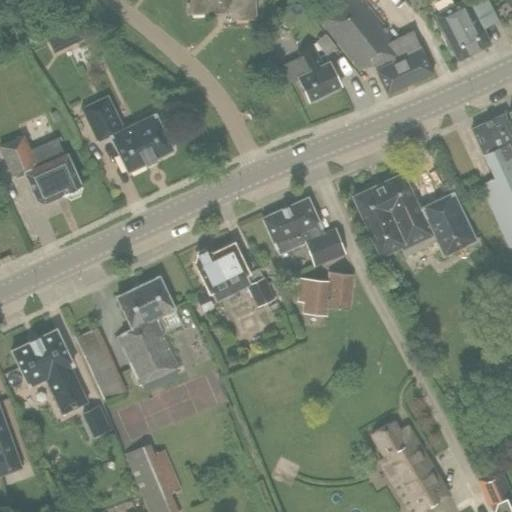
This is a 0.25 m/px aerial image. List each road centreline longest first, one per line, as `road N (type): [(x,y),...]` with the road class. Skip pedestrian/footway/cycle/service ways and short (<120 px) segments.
road 1 (primary): [(0,290),(257,173)]
road 2 (primary): [(257,173),(511,67)]
road 3 (residential): [(257,173),(209,86),(109,0)]
